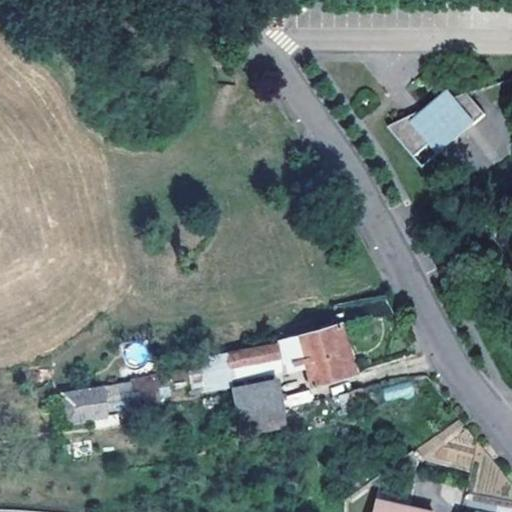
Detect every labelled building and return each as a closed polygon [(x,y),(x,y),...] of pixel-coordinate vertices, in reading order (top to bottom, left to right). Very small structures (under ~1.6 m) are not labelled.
[(447,98),(431,114),(452,137),(466,124),(463,122),(471,116),(475,120),(485,109),(467,89),(447,98)] [(432,141),(416,156),(425,166),(447,146),(475,120),(471,116),(463,122),(466,124),(452,137),(431,114),(447,98),(417,112),(409,115),(432,141)] [(432,141),(409,115),(390,128),(416,156),(432,141)] [(246,351),(228,353),(234,378),(272,372),(271,360),(278,359),(280,365),(301,358),(311,385),(351,370),(338,321),(276,345),(277,349),(252,352),(246,351)] [(412,381),(382,388),(385,402),(415,396),(412,381)] [(261,414),(281,410),(276,384),(233,393),(238,420),(261,414)] [(104,389),(65,395),(69,424),(108,418),(104,389)] [(381,502),(379,508),(397,511),(404,511),(405,510),(405,508),(381,502)]
